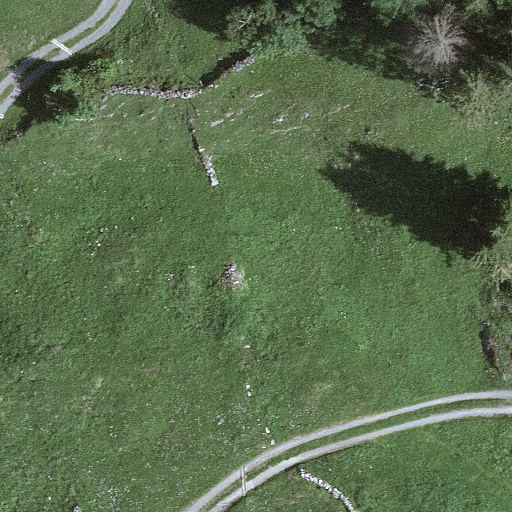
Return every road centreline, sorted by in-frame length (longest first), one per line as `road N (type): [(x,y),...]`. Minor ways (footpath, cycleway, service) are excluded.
road 1 (track): [(511,403),(394,413),(255,470),(201,511)]
road 2 (track): [(133,0),(31,74),(0,110)]
